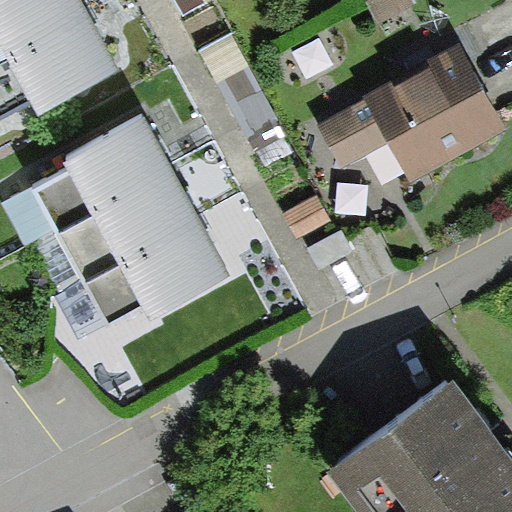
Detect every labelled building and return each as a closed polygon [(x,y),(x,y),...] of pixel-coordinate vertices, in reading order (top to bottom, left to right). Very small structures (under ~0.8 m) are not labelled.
[(0,0),(0,101),(36,83),(39,90),(116,49),(89,0),(0,0)] [(509,119),(459,33),(316,114),(342,159),(389,133),(412,174),(509,119)] [(229,257),(146,100),(67,142),(74,154),(36,174),(108,308),(146,287),(151,298),(229,257)] [(317,189),(285,208),(300,232),(331,213),(317,189)] [(344,225),(308,243),(318,262),(354,244),(344,225)] [(510,511),(511,511),(511,425),(456,353),(331,447),(380,511),(510,511)]
